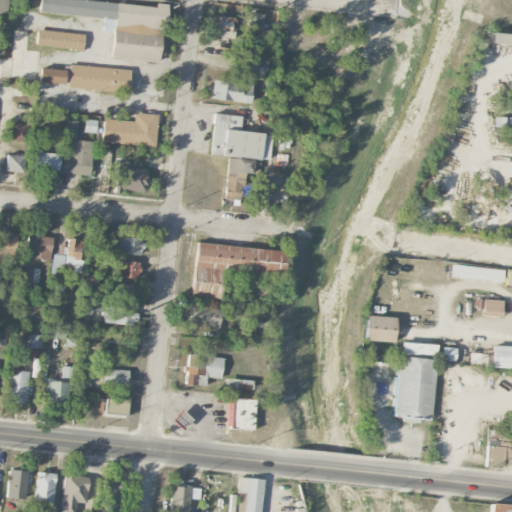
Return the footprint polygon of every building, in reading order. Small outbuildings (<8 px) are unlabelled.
[(115,3),(84,0),(40,0),(39,12),(103,19),(102,31),(112,32),(115,3)] [(111,59),(160,62),(164,4),(155,4),(155,7),(115,4),(111,59)] [(249,13),(262,14),(260,27),(247,26),(249,13)] [(233,38),(235,18),(212,16),(210,36),(233,38)] [(35,45),(81,51),(83,35),(37,29),(35,45)] [(511,35),(490,33),(489,44),(511,45),(511,35)] [(242,72),(244,58),(268,61),(266,75),(242,72)] [(129,69),(69,65),(67,88),(127,92),(129,69)] [(63,84),(64,71),(39,68),(38,82),(63,84)] [(210,98),(213,80),(251,85),(249,103),(210,98)] [(156,114),(133,113),(133,121),(103,120),(102,144),(155,146),(156,114)] [(209,155),(260,160),(260,159),(268,160),(271,136),(262,135),(262,133),(239,130),(240,116),(214,113),(209,155)] [(495,127),(511,127),(511,118),(494,118),(495,127)] [(62,174),(91,175),(92,141),(76,141),(77,121),(64,120),(62,174)] [(28,142),(29,125),(10,123),(8,141),(28,142)] [(291,142),(292,126),(280,125),(279,142),(291,142)] [(59,171),(59,153),(31,153),(31,170),(59,171)] [(24,173),(24,156),(6,155),(5,172),(24,173)] [(224,199),(227,158),(252,160),(251,174),(244,173),(242,185),(240,185),(239,200),(224,199)] [(146,168),(115,167),(114,191),(145,192),(146,168)] [(17,232),(0,231),(0,249),(4,250),(4,260),(15,261),(17,232)] [(28,260),(50,261),(51,237),(29,236),(28,260)] [(116,238),(115,254),(141,255),(141,239),(116,238)] [(67,245),(59,244),(58,254),(66,255),(65,264),(75,266),(74,272),(81,273),(84,241),(67,239),(67,245)] [(284,251),(196,243),(191,297),(221,299),(223,271),(282,276),(284,251)] [(50,271),(63,273),(65,255),(53,254),(50,271)] [(139,279),(140,262),(117,261),(117,278),(139,279)] [(448,276),(450,264),(502,270),(501,282),(448,276)] [(39,269),(19,267),(19,282),(39,283),(39,269)] [(134,301),(134,285),(116,284),(115,301),(134,301)] [(482,315),(482,308),(474,308),(475,299),(501,300),(500,316),(482,315)] [(102,313),(103,301),(80,300),(79,312),(102,313)] [(418,313),(417,307),(431,303),(433,308),(418,313)] [(192,327),(218,330),(220,309),(195,306),(192,327)] [(135,325),(136,308),(103,307),(102,324),(135,325)] [(362,340),(364,316),(395,318),(393,342),(362,340)] [(28,348),(41,349),(42,335),(29,335),(28,348)] [(399,354),(400,342),(436,345),(435,357),(399,354)] [(477,367),(510,368),(511,347),(491,345),(491,350),(484,350),(484,354),(479,354),(479,353),(469,353),(469,364),(478,364),(477,367)] [(442,347),(455,348),(454,362),(441,360),(442,347)] [(220,379),(223,359),(188,354),(183,384),(205,387),(206,377),(220,379)] [(392,416),(398,356),(435,360),(429,419),(392,416)] [(48,379),(44,401),(64,405),(70,368),(63,367),(60,382),(48,379)] [(128,371),(95,369),(94,382),(101,383),(100,386),(127,388),(128,371)] [(27,403),(27,371),(7,371),(7,403),(27,403)] [(251,389),(252,380),(226,379),(226,388),(251,389)] [(104,400),(96,399),(95,413),(103,413),(104,400)] [(126,400),(105,399),(104,414),(126,415),(126,400)] [(254,430),(255,399),(230,399),(229,430),(254,430)] [(191,420),(181,410),(171,421),(181,431),(191,420)] [(503,447),(486,446),(484,466),(501,468),(503,447)] [(6,499),(26,499),(26,471),(7,470),(6,499)] [(53,503),(55,473),(35,472),(33,502),(53,503)] [(86,503),(88,477),(63,475),(61,511),(67,511),(71,511),(72,511),(75,511),(76,502),(86,503)] [(262,479),(258,511),(234,511),(237,477),(262,479)] [(120,480),(103,481),(104,510),(122,509),(120,480)] [(168,511),(189,511),(190,487),(170,486),(168,511)] [(489,511),(490,503),(511,505),(511,511),(489,511)]
